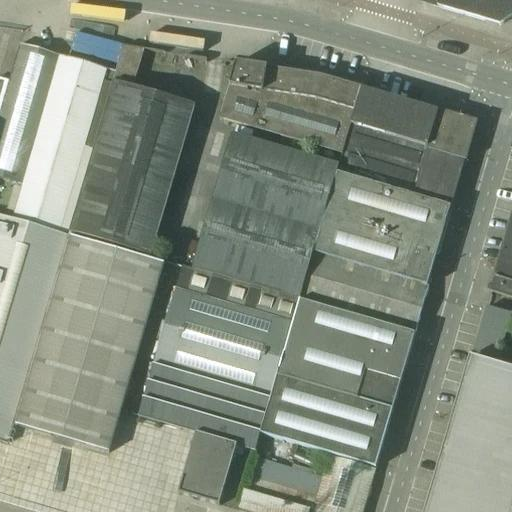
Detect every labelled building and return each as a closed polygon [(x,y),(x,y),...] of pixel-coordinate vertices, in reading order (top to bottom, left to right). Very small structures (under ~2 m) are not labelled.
[(511,0),(420,0),(420,3),(499,26),(500,26),(500,25),(511,17),(511,0)] [(61,57),(20,46),(0,111),(0,180),(23,187),(61,57)] [(113,84),(133,89),(144,50),(123,47),(113,84)] [(68,236),(93,150),(84,147),(103,82),(112,84),(115,73),(61,57),(23,187),(13,220),(68,236)] [(342,156),(348,137),(361,91),(362,90),(320,78),(265,69),(235,64),(228,88),(229,88),(220,120),(342,156)] [(133,89),(113,84),(69,234),(149,257),(195,107),(133,89)] [(438,113),(361,91),(348,137),(425,159),(438,113)] [(451,208),(474,129),(475,128),(471,127),(471,122),(438,112),(438,113),(425,159),(348,137),(342,156),(339,167),(337,175),(451,208)] [(193,270),(300,301),(313,255),(337,175),(339,167),(233,135),(193,270)] [(451,208),(337,175),(313,255),(428,288),(451,208)] [(511,214),(493,279),(511,284),(511,214)] [(0,442),(7,445),(13,425),(68,237),(0,217),(0,442)] [(68,237),(13,425),(108,453),(163,265),(153,262),(154,258),(149,257),(69,234),(68,237)] [(428,288),(313,255),(300,301),(415,335),(428,288)] [(300,302),(182,268),(138,418),(196,435),(178,494),(218,506),(234,455),(241,457),(244,449),(255,452),(269,402),(270,402),(272,397),(277,378),(300,302)] [(511,284),(493,279),(489,292),(511,298),(511,284)] [(415,335),(300,301),(300,302),(277,378),(392,411),(415,335)] [(511,312),(488,305),(486,304),(472,351),(497,358),(511,312)] [(424,511),(511,511),(511,371),(469,359),(424,511)] [(375,469),(387,431),(392,411),(277,378),(272,397),(270,402),(260,436),(375,469)] [(238,511),(362,511),(374,473),(375,471),(329,458),(322,480),(271,465),(270,468),(252,463),(237,511),(238,511)]
